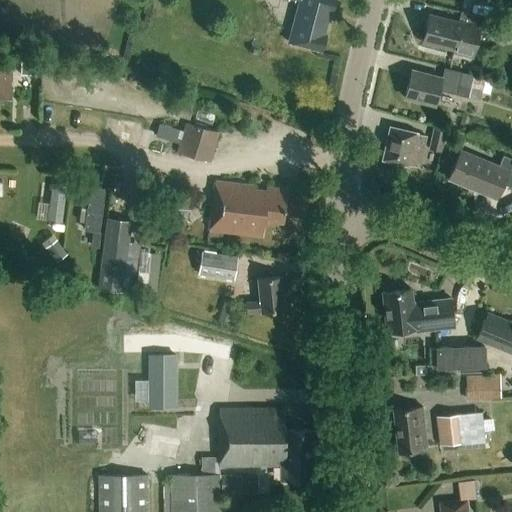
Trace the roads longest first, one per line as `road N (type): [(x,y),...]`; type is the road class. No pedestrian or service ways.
road 1 (track): [(337,163),(288,153),(239,157),(197,173),(68,143),(0,141)]
road 2 (residential): [(362,511),(335,202)]
road 3 (unclassified): [(335,202),(372,0)]
road 4 (unclassified): [(511,274),(335,202)]
